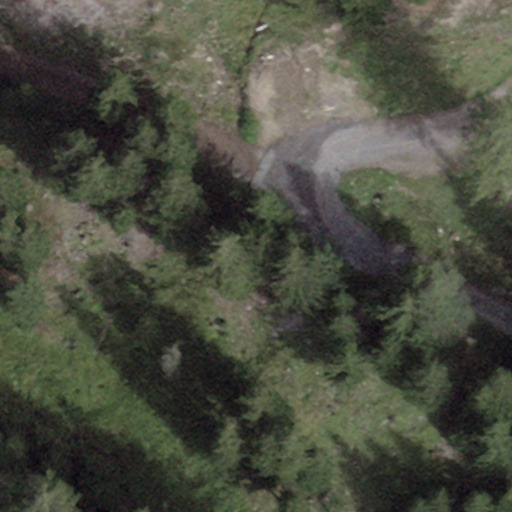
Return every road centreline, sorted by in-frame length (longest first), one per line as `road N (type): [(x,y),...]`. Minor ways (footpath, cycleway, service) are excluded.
road 1 (track): [(306,183),(166,118),(0,62)]
road 2 (track): [(306,183),(323,249),(511,314)]
road 3 (track): [(511,105),(497,120),(392,144),(306,183)]
